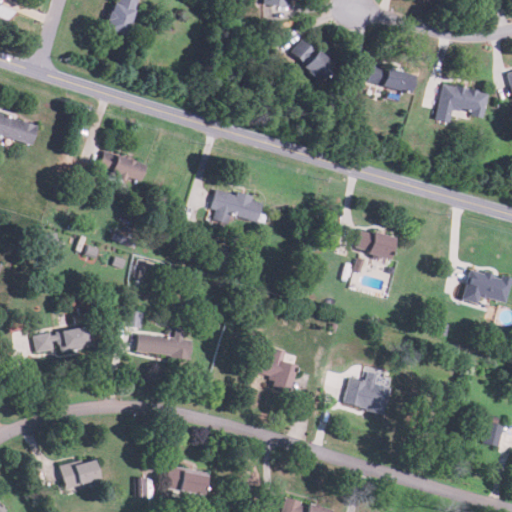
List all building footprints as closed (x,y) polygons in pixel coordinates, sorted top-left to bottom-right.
[(110,0),(103,29),(125,34),(133,0),(110,0)] [(286,51),(316,81),(331,66),(301,37),(286,51)] [(405,91),(409,74),(368,63),(363,80),(405,91)] [(446,121),(448,110),(479,115),(483,90),(439,83),(433,119),(446,121)] [(0,135),(28,143),(34,123),(0,113),(0,135)] [(136,180),(141,162),(99,150),(94,167),(136,180)] [(254,222),(258,197),(212,189),(207,219),(225,223),(226,217),(254,222)] [(350,248),(385,258),(391,237),(356,227),(350,248)] [(502,302),(508,278),(467,268),(459,300),(475,304),(477,295),(502,302)] [(137,327),(138,311),(122,310),(121,326),(137,327)] [(86,348),(84,327),(50,330),(50,333),(30,335),(32,351),(54,349),(54,351),(86,348)] [(132,351),(185,358),(188,339),(134,332),(132,351)] [(292,364),(280,361),(282,351),(270,348),(268,356),(260,355),(256,373),(268,376),(266,386),(286,391),(292,364)] [(347,377),(340,404),(380,414),(387,387),(372,383),(374,374),(364,372),(362,381),(347,377)] [(481,443),(496,446),(500,424),(485,421),(481,443)] [(85,482),(87,488),(98,484),(88,456),(56,468),(64,489),(85,482)] [(200,495),(204,474),(166,466),(162,487),(200,495)] [(284,495),(277,511),(325,511),(327,508),(284,495)]
